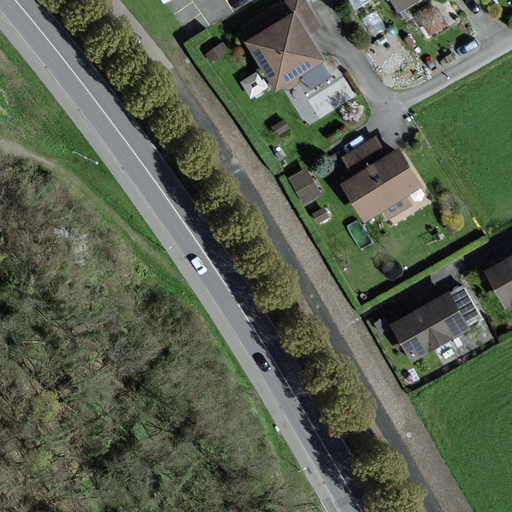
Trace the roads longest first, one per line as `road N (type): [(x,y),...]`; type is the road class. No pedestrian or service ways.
road 1 (primary): [(14,0),(233,298),(360,511)]
road 2 (residential): [(403,301),(511,235)]
